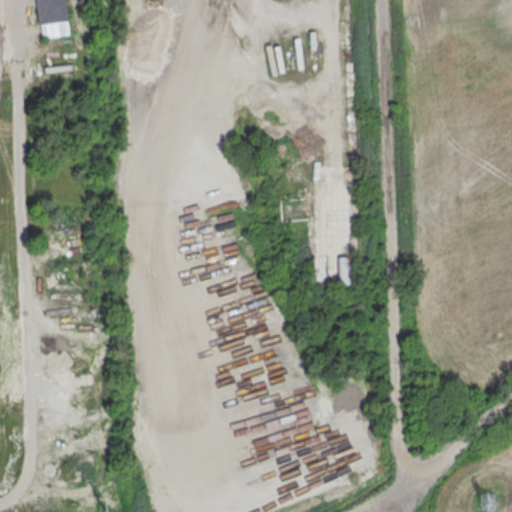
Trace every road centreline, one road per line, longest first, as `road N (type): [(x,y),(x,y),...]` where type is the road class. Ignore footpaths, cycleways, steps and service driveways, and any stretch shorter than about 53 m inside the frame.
road 1 (residential): [(381,0),(400,488)]
road 2 (residential): [(511,405),(400,488)]
